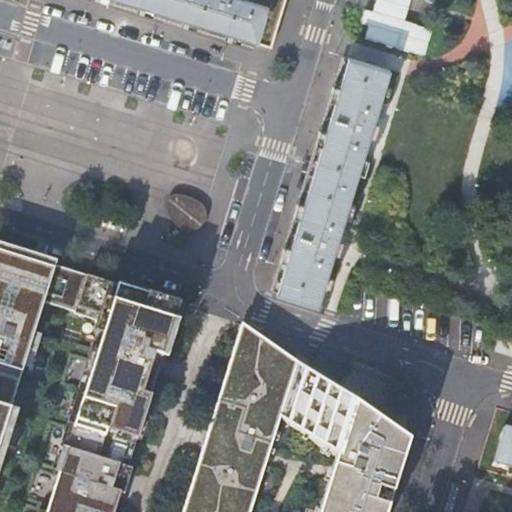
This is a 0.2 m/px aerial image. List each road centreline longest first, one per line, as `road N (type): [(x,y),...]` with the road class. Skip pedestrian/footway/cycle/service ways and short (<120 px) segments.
road 1 (residential): [(0,14),(289,102)]
road 2 (residential): [(465,375),(228,298)]
road 3 (residential): [(228,298),(201,279),(0,217)]
road 4 (residential): [(289,102),(228,298)]
road 5 (residential): [(465,375),(424,511)]
